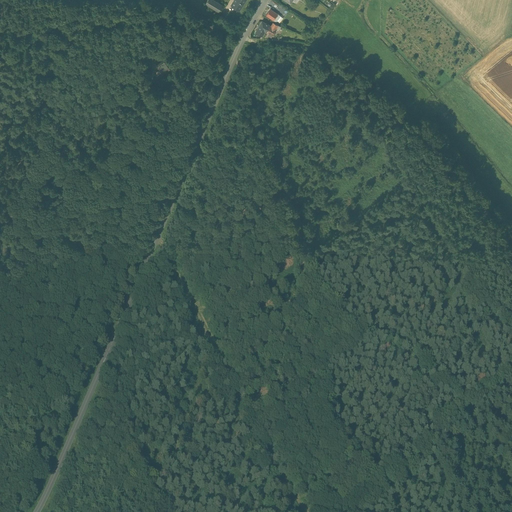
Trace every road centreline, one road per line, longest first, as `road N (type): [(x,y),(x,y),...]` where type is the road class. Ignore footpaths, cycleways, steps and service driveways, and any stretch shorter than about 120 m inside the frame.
road 1 (secondary): [(35,511),(236,51),(266,0)]
road 2 (track): [(163,21),(337,57),(419,127),(511,245)]
road 3 (track): [(305,511),(157,235)]
road 4 (track): [(511,478),(416,357),(309,290)]
road 5 (unknown): [(309,290),(300,226),(240,97)]
road 6 (unknown): [(330,490),(307,430),(319,350),(309,290)]
road 7 (unknown): [(52,29),(96,49),(123,50),(167,29),(236,51)]
